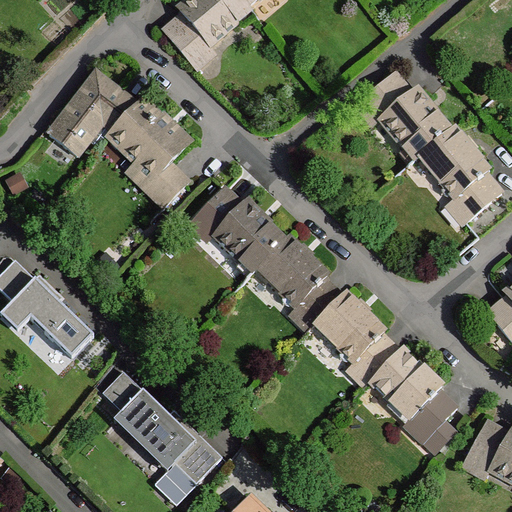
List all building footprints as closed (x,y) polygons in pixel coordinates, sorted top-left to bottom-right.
[(184,17),(163,34),(200,77),(221,60),(217,55),(260,19),(255,14),(271,0),(189,0),(178,9),(184,17)] [(403,68),(371,99),(389,117),(420,86),(403,68)] [(97,74),(46,135),(79,162),(102,130),(112,137),(106,143),(132,165),(124,176),(164,214),(197,189),(176,168),(194,147),(148,102),(139,108),(97,74)] [(499,170),(423,90),(380,129),(456,210),(499,170)] [(227,190),(188,229),(208,249),(216,241),(257,281),(261,276),(299,313),(292,320),(311,339),(319,331),(414,424),(406,431),(425,450),(463,412),(447,397),(452,391),(409,348),(403,354),(389,339),(393,335),(351,293),(346,298),(331,284),(336,279),(299,242),(295,246),(251,202),(245,208),(227,190)] [(0,276),(0,293),(14,307),(2,319),(58,375),(93,340),(14,262),(0,276)] [(511,286),(481,313),(511,348),(511,286)] [(123,377),(103,398),(121,416),(113,424),(167,476),(155,487),(176,508),(224,459),(205,440),(197,448),(123,377)] [(488,426),(461,474),(486,488),(491,478),(511,489),(511,435),(510,439),(488,426)] [(269,511),(255,498),(241,511),(269,511)]
